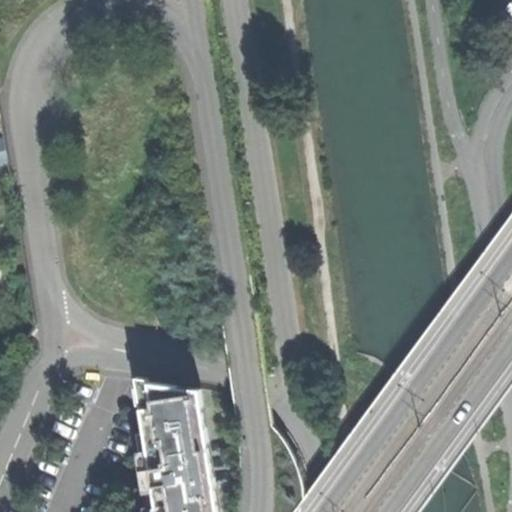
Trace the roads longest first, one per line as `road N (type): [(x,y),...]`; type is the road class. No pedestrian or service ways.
road 1 (track): [(352,511),(288,0)]
road 2 (residential): [(198,37),(258,409),(261,511)]
road 3 (residential): [(57,330),(25,111),(31,62),(56,29),(101,6),(153,7),(198,37)]
road 4 (unclassified): [(293,393),(230,0)]
road 5 (primary): [(511,253),(324,511)]
road 6 (unclassified): [(293,393),(57,330)]
road 7 (primary): [(390,511),(511,347)]
road 8 (residential): [(0,488),(44,388),(57,330)]
road 9 (unclassified): [(329,511),(320,454),(293,393)]
